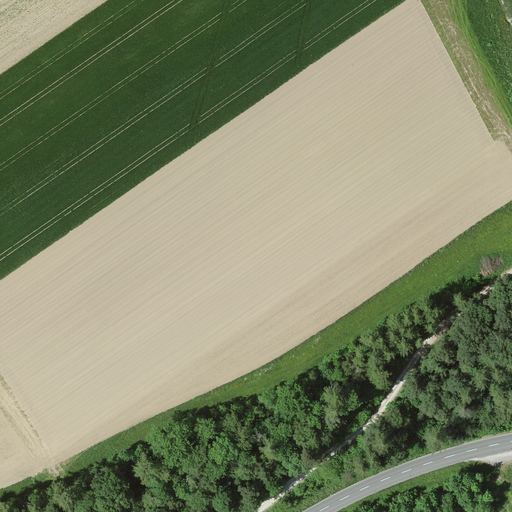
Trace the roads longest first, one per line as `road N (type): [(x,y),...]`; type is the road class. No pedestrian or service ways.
road 1 (track): [(511,273),(435,332),(365,424),(254,511)]
road 2 (secondary): [(320,511),(413,468),(511,440)]
